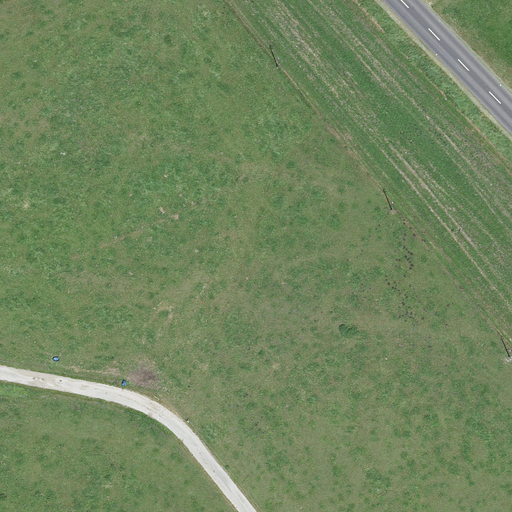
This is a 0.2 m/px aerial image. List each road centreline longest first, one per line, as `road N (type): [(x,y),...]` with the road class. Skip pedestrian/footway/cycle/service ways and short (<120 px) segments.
road 1 (track): [(0,381),(168,412),(249,511)]
road 2 (tertiary): [(400,0),(511,115)]
